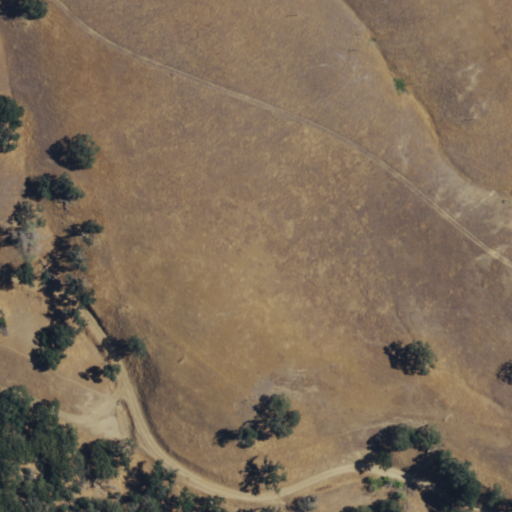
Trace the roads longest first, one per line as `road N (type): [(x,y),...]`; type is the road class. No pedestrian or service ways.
road 1 (track): [(505,511),(358,459),(279,491),(231,491),(151,445),(118,357),(82,303),(0,269)]
road 2 (track): [(0,387),(69,420),(92,411),(109,386),(125,380)]
